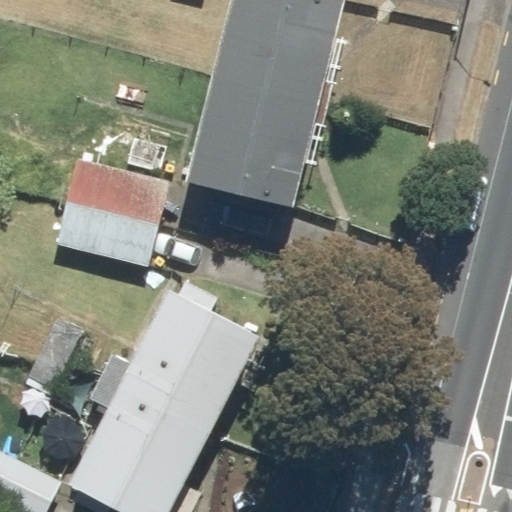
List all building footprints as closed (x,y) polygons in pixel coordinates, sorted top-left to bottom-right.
[(246,0),(203,178),(309,204),(358,0),(246,0)] [(182,178),(83,155),(64,241),(162,263),(182,178)] [(118,403),(68,495),(98,511),(116,511),(122,501),(143,511),(174,511),(275,326),(186,278),(142,360),(121,348),(97,392),(118,403)] [(90,328),(63,313),(30,373),(57,388),(90,328)] [(46,511),(65,475),(0,441),(0,494),(34,511),(46,511)]
